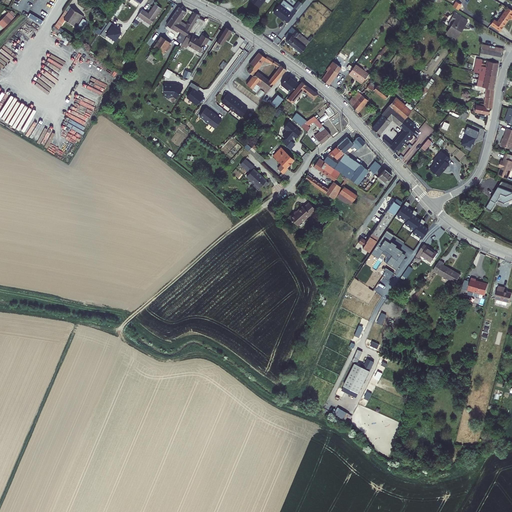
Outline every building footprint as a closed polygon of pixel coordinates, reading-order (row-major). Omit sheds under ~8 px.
[(125,2),(123,0),(122,0),(117,8),(119,10),(122,7),(125,2)] [(282,0),(273,12),(283,20),(284,19),(287,22),(295,12),(291,9),(289,11),(287,9),(290,5),(284,0),(282,0)] [(149,11),(142,6),(138,12),(151,21),(162,5),(155,1),(149,11)] [(72,6),(69,11),(67,10),(63,17),(64,18),(77,26),(78,24),(80,25),(85,16),(83,15),(84,13),(72,6)] [(178,6),(166,23),(180,33),(176,38),(182,41),(187,32),(198,13),(193,11),(183,27),(177,23),(185,11),(178,6)] [(511,9),(508,7),(498,20),(495,18),(491,23),(500,30),(509,18),(511,18),(511,17),(511,9)] [(67,10),(66,9),(57,23),(58,23),(63,17),(67,10)] [(13,17),(8,12),(0,20),(0,24),(3,28),(13,17)] [(42,24),(44,20),(31,12),(29,16),(42,24)] [(467,21),(455,13),(447,25),(450,27),(447,32),(456,38),(467,21)] [(109,20),(100,33),(104,36),(106,33),(115,39),(120,31),(112,25),(113,23),(109,20)] [(231,30),(224,25),(215,40),(221,45),(231,30)] [(285,35),(289,38),(286,41),(300,52),(312,37),(310,35),(307,39),(292,26),(285,35)] [(193,34),(192,36),(187,32),(182,41),(181,43),(185,46),(187,43),(195,48),(199,50),(205,42),(206,43),(209,38),(203,34),(199,38),(193,34)] [(160,37),(150,53),(161,60),(171,44),(160,37)] [(192,51),(195,48),(187,43),(185,46),(185,47),(192,51)] [(480,56),(501,60),(503,48),(482,45),(480,56)] [(264,57),(257,52),(247,65),(249,67),(246,71),(247,72),(245,74),(248,77),(250,74),(251,75),(263,59),(267,62),(277,67),(267,80),(255,71),(248,79),(249,80),(253,83),(254,84),(255,83),(264,91),(284,70),(265,55),(264,57)] [(326,69),(327,70),(321,78),(329,84),(341,66),(338,64),(342,59),(338,56),(334,61),(332,60),(331,62),(326,69)] [(478,65),(479,65),(479,66),(481,67),(485,68),(497,70),(499,63),(488,61),(487,65),(482,64),(483,60),(480,59),(480,63),(478,63),(478,65)] [(369,73),(356,63),(353,66),(351,70),(349,72),(362,82),(369,73)] [(479,66),(478,66),(475,66),(475,67),(474,72),(495,76),(497,70),(485,68),(481,67),(479,66)] [(167,68),(165,75),(170,77),(173,70),(167,68)] [(495,76),(474,72),(472,72),(471,78),(475,79),(478,79),(483,80),(494,83),(495,79),(495,76)] [(288,92),(295,83),(285,75),(278,84),(288,92)] [(494,83),(483,80),(483,83),(478,82),(478,79),(475,79),(475,84),(477,85),(482,86),(486,87),(493,89),(494,83)] [(246,81),(243,84),(244,87),(247,90),(250,89),(253,85),(253,83),(249,80),(246,81)] [(175,97),(182,86),(177,83),(177,84),(175,83),(173,83),(163,82),(163,93),(165,93),(166,95),(169,95),(170,94),(172,94),(175,97)] [(315,95),(299,82),(285,98),(290,103),(300,91),(310,99),(315,95)] [(379,82),(374,90),(385,99),(389,94),(379,85),(380,83),(379,82)] [(196,90),(192,87),(185,95),(195,103),(202,95),(198,92),(197,92),(195,90),(196,90)] [(486,87),(486,91),(485,101),(493,101),(493,89),(486,87)] [(368,99),(358,91),(348,102),(358,112),(368,99)] [(232,97),(226,92),(219,100),(229,108),(236,100),(233,97),(232,97)] [(280,98),(275,94),(268,101),(274,105),(280,98)] [(412,107),(398,95),(395,98),(410,110),(412,107)] [(410,110),(395,98),(383,114),(390,120),(392,119),(398,124),(405,116),(410,110)] [(239,102),(236,100),(229,108),(239,116),(245,108),(239,103),(239,102)] [(483,106),(483,109),(487,110),(487,107),(490,107),(492,107),(493,101),(485,101),(485,104),(483,104),(483,106)] [(483,109),(483,106),(476,104),(475,110),(488,113),(490,107),(487,107),(487,110),(483,109)] [(208,108),(207,109),(204,106),(197,114),(203,119),(202,119),(206,122),(213,127),(219,118),(214,114),(212,113),(213,112),(208,108)] [(278,109),(275,107),(270,112),(273,115),(278,109)] [(469,114),(462,110),(459,117),(466,121),(469,114)] [(300,128),(305,122),(295,114),(291,120),(300,128)] [(390,120),(383,114),(372,127),(379,133),(390,120)] [(417,127),(405,116),(398,124),(404,130),(394,142),(387,136),(384,140),(397,151),(417,127)] [(311,117),(310,117),(300,128),(307,133),(309,130),(307,128),(312,122),(312,123),(314,120),(311,117)] [(318,132),(312,136),(318,143),(328,136),(314,120),(312,123),(318,129),(316,130),(318,132)] [(299,134),(287,123),(282,128),(285,131),(280,136),(282,138),(287,142),(288,141),(291,137),(294,139),(299,134)] [(467,125),(465,132),(466,133),(462,143),(466,145),(465,147),(471,150),(474,143),(473,142),(475,137),(477,137),(480,131),(467,125)] [(511,128),(508,127),(502,143),(511,147),(511,128)] [(360,136),(356,136),(351,141),(346,136),(337,145),(338,145),(331,153),(332,155),(334,153),(338,158),(345,152),(344,152),(350,146),(352,148),(355,146),(358,149),(365,141),(360,136)] [(282,138),(278,141),(286,149),(292,143),(288,141),(287,142),(282,138)] [(428,138),(421,146),(425,149),(432,141),(428,138)] [(291,159),(278,147),(269,156),(275,161),(275,160),(279,164),(274,169),(280,174),(285,169),(283,168),(291,159)] [(262,157),(253,148),(250,152),(259,160),(262,157)] [(434,160),(436,162),(431,168),(439,175),(449,163),(448,162),(451,158),(442,150),(434,160)] [(237,152),(232,157),(237,162),(242,156),(237,152)] [(498,174),(511,179),(511,177),(511,170),(510,169),(511,163),(511,154),(506,152),(503,159),(500,158),(498,165),(500,166),(498,174)] [(361,165),(367,170),(367,169),(348,154),(340,163),(328,156),(324,160),(336,168),(336,167),(342,171),(345,167),(350,169),(355,173),(361,165)] [(318,159),(314,165),(334,179),(338,174),(333,170),(335,168),(319,157),(318,159)] [(381,165),(376,160),(369,167),(375,172),(381,165)] [(253,169),(254,168),(247,162),(242,168),(249,173),(253,169)] [(341,172),(357,183),(367,170),(361,165),(355,173),(350,169),(345,167),(342,171),(341,172)] [(392,174),(385,168),(379,175),(384,181),(383,182),(385,183),(392,174)] [(266,181),(253,169),(246,177),(254,184),(253,185),(258,190),(266,181)] [(328,188),(307,171),(305,176),(331,196),(334,192),(336,194),(342,186),(337,183),(334,181),(328,188)] [(350,205),(357,194),(339,181),(337,183),(342,186),(336,194),(350,205)] [(511,186),(501,181),(488,208),(494,211),(500,200),(505,205),(511,200),(511,192),(511,188),(511,186)] [(388,196),(371,222),(378,228),(395,201),(388,196)] [(398,198),(395,201),(378,228),(369,242),(364,238),(360,243),(366,246),(365,248),(370,252),(403,202),(398,198)] [(293,209),(288,213),(295,222),(303,216),(304,216),(309,212),(309,211),(314,207),(309,200),(303,205),(302,203),(293,210),(293,209)] [(407,201),(397,215),(407,221),(413,212),(407,208),(410,204),(407,201)] [(414,210),(413,212),(407,221),(405,224),(415,230),(421,221),(415,217),(418,213),(414,210)] [(422,219),(421,221),(415,230),(413,233),(422,239),(429,229),(423,226),(426,222),(422,219)] [(385,239),(379,247),(397,259),(402,251),(395,246),(396,245),(391,241),(390,243),(385,239)] [(437,255),(424,246),(415,258),(418,260),(421,257),(431,264),(437,255)] [(445,264),(440,261),(432,272),(453,286),(459,277),(443,266),(445,264)] [(408,278),(415,268),(410,265),(403,275),(408,278)] [(476,280),(477,279),(472,278),(468,290),(474,291),(473,295),(479,297),(480,293),(485,294),(488,284),(476,280)] [(506,287),(499,285),(496,298),(510,301),(511,295),(511,291),(505,290),(506,287)] [(387,327),(388,324),(383,321),(387,314),(382,313),(378,322),(387,327)] [(359,348),(354,360),(358,362),(364,351),(359,348)] [(344,386),(359,394),(370,371),(355,364),(344,386)] [(365,390),(363,397),(370,399),(372,392),(365,390)]
